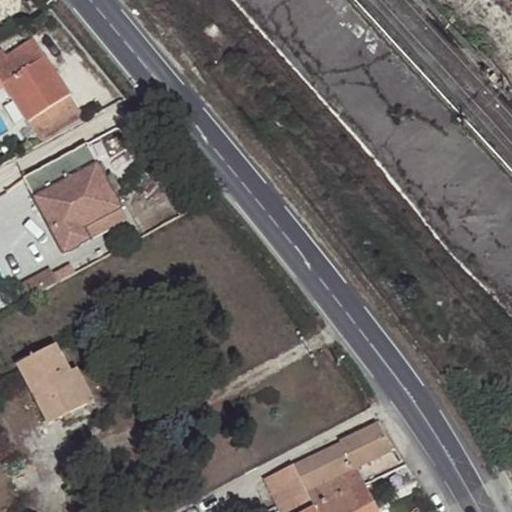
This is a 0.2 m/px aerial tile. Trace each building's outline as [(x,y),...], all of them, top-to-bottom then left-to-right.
[(84,119),(60,80),(32,42),(6,60),(1,54),(0,54),(0,80),(7,91),(40,146),(84,119)] [(97,166),(86,145),(24,179),(63,255),(68,253),(73,251),(78,249),(81,245),(125,223),(120,209),(118,201),(115,197),(111,192),(107,184),(103,174),(97,166)] [(87,406),(69,374),(55,347),(16,368),(47,427),(87,406)] [(77,370),(69,374),(87,406),(94,402),(77,370)] [(343,475),(356,470),(391,453),(377,425),(263,480),(276,508),(304,494),(311,510),(307,511),(376,511),(364,485),(351,492),(343,475)] [(364,485),(356,470),(343,475),(351,492),(364,485)] [(304,494),(276,508),(278,511),(307,511),(311,510),(304,494)]
